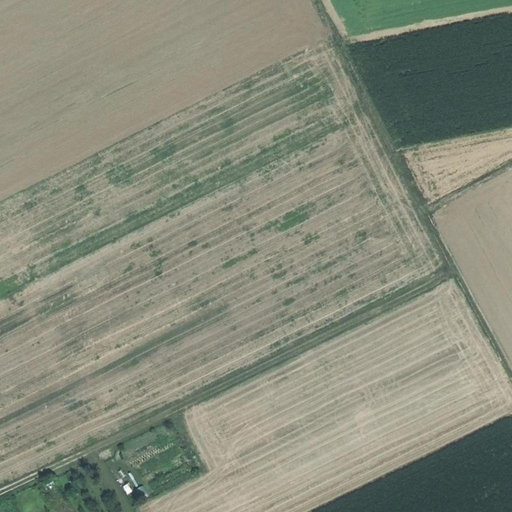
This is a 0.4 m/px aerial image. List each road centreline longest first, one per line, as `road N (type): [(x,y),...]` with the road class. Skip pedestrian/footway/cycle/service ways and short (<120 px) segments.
road 1 (track): [(0,491),(467,267)]
road 2 (track): [(331,0),(436,205),(511,165)]
road 3 (track): [(436,205),(511,354)]
